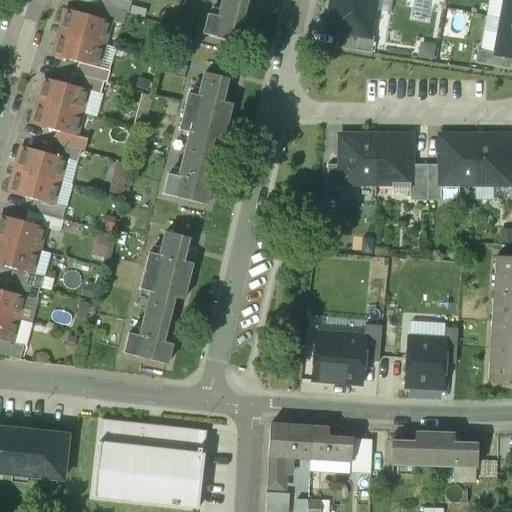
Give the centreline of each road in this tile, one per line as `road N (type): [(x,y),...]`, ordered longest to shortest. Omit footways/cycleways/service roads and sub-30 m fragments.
road 1 (residential): [(276,113),(215,406)]
road 2 (residential): [(255,409),(511,412)]
road 3 (residential): [(276,113),(511,115)]
road 4 (residential): [(0,385),(215,406)]
road 5 (residential): [(43,0),(0,140)]
